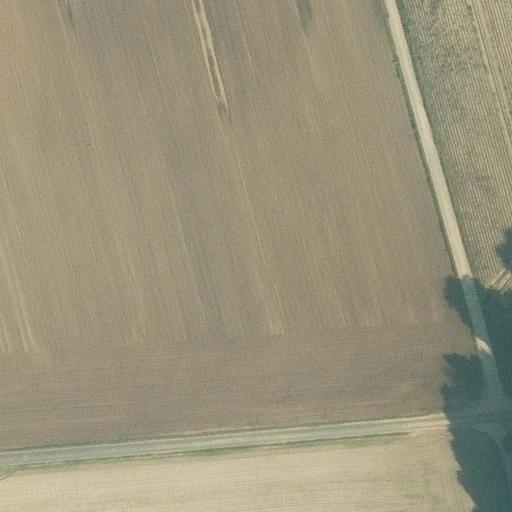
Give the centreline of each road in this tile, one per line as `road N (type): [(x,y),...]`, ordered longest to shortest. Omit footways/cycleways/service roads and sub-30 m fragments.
road 1 (track): [(501,415),(0,462)]
road 2 (track): [(501,415),(385,0)]
